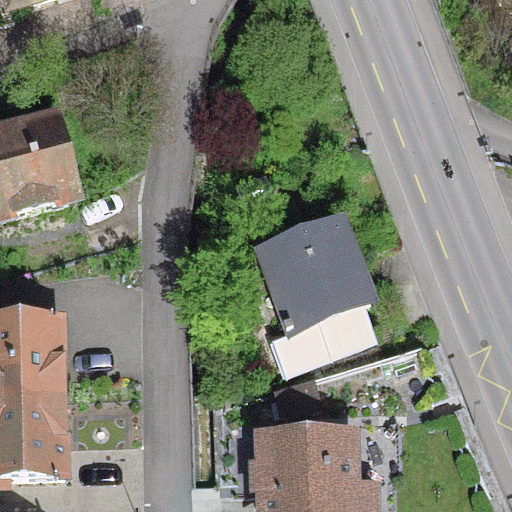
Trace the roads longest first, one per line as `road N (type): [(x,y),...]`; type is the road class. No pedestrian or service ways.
road 1 (residential): [(177,511),(164,391),(187,12)]
road 2 (primary): [(363,0),(511,367)]
road 3 (residential): [(187,12),(0,79)]
